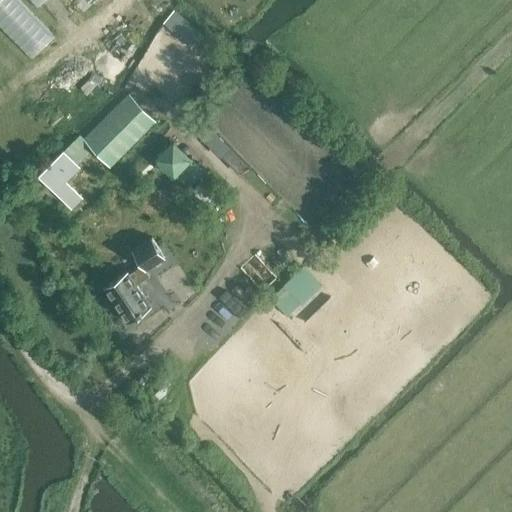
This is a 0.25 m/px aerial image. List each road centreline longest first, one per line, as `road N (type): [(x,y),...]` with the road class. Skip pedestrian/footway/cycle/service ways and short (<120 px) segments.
road 1 (track): [(84,403),(220,282),(253,221)]
road 2 (track): [(0,312),(57,388),(84,403)]
